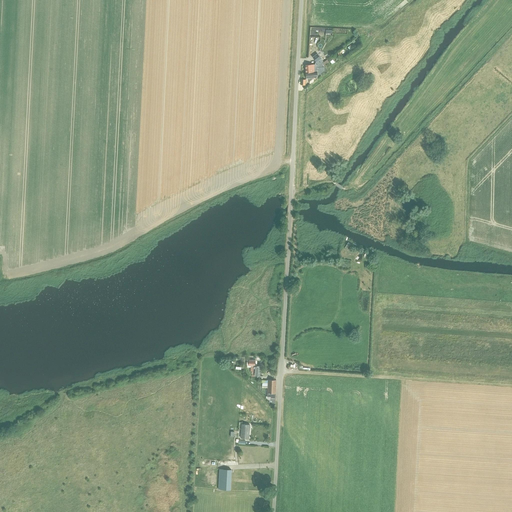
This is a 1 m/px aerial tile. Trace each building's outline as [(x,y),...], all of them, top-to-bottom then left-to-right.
[(306,65),(305,66),(306,68),(306,73),(316,72),(315,70),(315,68),(322,63),(324,62),(321,58),(317,53),(313,57),(316,62),(315,63),(315,64),(306,65)] [(316,72),(306,73),(306,76),(306,78),(317,77),(317,75),(319,75),(324,70),(324,68),(324,66),(324,65),(322,63),(315,68),(315,70),(316,72)] [(248,360),(248,365),(250,365),(250,371),(251,371),(251,376),(260,376),(260,366),(255,365),(255,360),(248,360)] [(276,393),(276,380),(268,379),(268,380),(268,388),(267,397),(276,397),(276,393)] [(241,438),(249,439),(250,425),(242,424),(241,438)] [(219,489),(230,490),(231,470),(220,469),(219,489)]
